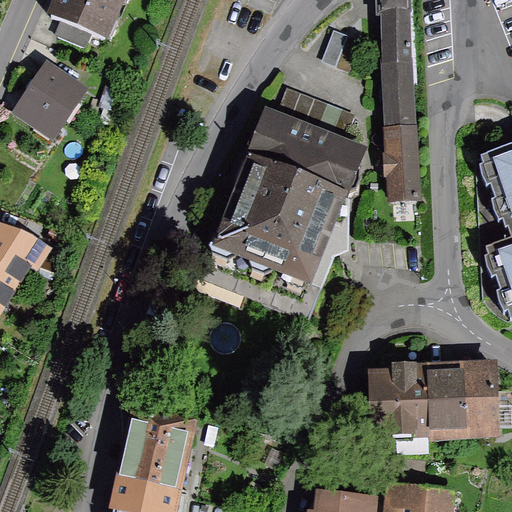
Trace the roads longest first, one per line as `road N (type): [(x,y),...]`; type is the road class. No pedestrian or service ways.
road 1 (residential): [(317,0),(235,112),(143,296),(92,511)]
road 2 (residential): [(468,0),(473,110),(449,122),(444,134),(444,312)]
road 3 (residential): [(444,312),(392,307),(366,329),(288,511)]
